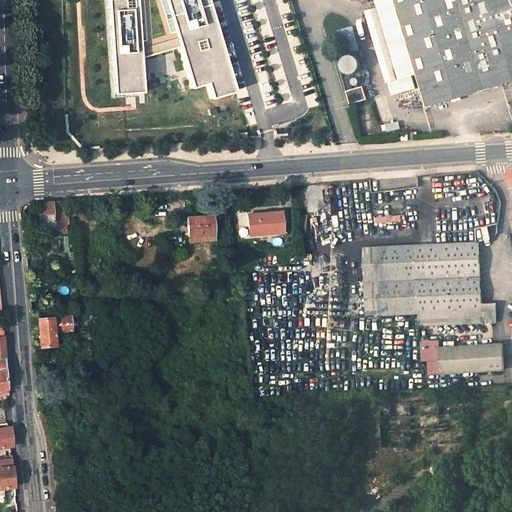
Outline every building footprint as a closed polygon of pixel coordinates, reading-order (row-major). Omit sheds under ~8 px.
[(234,90),(206,0),(108,0),(114,92),(140,92),(140,57),(176,48),(190,89),(205,84),(209,98),(234,90)] [(376,0),(400,78),(417,72),(394,0),(376,0)] [(511,0),(394,0),(417,72),(427,106),(452,98),(453,101),(462,98),(461,96),(511,80),(511,0)] [(343,51),(359,48),(355,26),(338,30),(343,51)] [(364,63),(356,50),(339,60),(348,74),(364,63)] [(347,91),(350,103),(367,98),(363,85),(347,91)] [(397,122),(387,124),(387,130),(398,127),(397,122)] [(408,139),(408,132),(395,133),(396,140),(408,139)] [(50,225),(51,233),(65,231),(63,201),(51,202),(53,225),(50,225)] [(37,203),(39,226),(50,225),(53,225),(51,202),(37,203)] [(282,231),(281,211),(247,213),(249,234),(282,231)] [(211,222),(211,216),(187,217),(188,236),(196,235),(212,234),(212,238),(218,238),(217,222),(211,222)] [(478,242),(416,245),(420,324),(481,321),(478,242)] [(420,324),(416,245),(380,246),(382,280),(384,326),(420,324)] [(382,280),(380,246),(364,247),(365,281),(382,280)] [(69,316),(38,319),(39,346),(55,345),(54,331),(70,330),(69,316)] [(502,343),(440,347),(441,371),(503,368),(502,343)] [(0,396),(8,394),(8,388),(0,389),(0,396)] [(10,426),(0,427),(0,447),(12,445),(10,426)] [(12,457),(0,458),(0,466),(13,465),(12,457)] [(0,503),(4,503),(2,488),(15,486),(13,465),(0,466),(0,503)]
